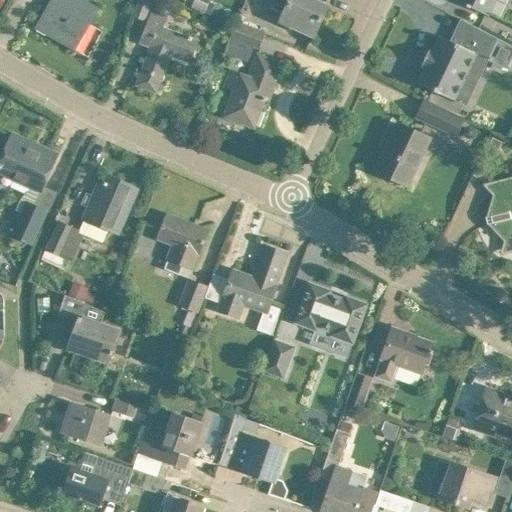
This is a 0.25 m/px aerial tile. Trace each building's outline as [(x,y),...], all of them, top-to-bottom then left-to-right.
[(85,0),(51,0),(45,12),(35,29),(75,52),(85,33),(85,32),(99,7),(85,0)] [(150,0),(137,0),(132,15),(143,19),(150,0)] [(193,0),(191,8),(204,13),(208,4),(197,0),(193,0)] [(313,0),(273,0),(286,6),(280,21),(314,36),(327,6),(313,0)] [(458,0),(467,4),(466,6),(470,8),(471,6),(488,14),(494,0),(458,0)] [(206,14),(218,18),(222,7),(210,3),(206,14)] [(151,11),(146,24),(139,43),(150,47),(136,85),(156,93),(172,52),(190,60),(189,63),(191,63),(199,42),(163,27),(167,17),(151,11)] [(424,68),(417,83),(454,100),(475,55),(508,70),(511,62),(511,46),(460,19),(449,41),(439,36),(432,51),(429,49),(421,67),(424,68)] [(259,48),(264,34),(238,24),(233,38),(246,43),(253,46),(259,48)] [(246,43),(233,38),(226,54),(247,62),(253,46),(246,43)] [(235,90),(232,98),(225,116),(253,127),(263,100),(266,101),(267,98),(264,97),(266,90),(271,92),(281,64),(258,56),(249,79),(231,72),(226,86),(235,90)] [(417,117),(435,125),(455,135),(462,120),(424,102),(417,117)] [(406,185),(429,138),(398,124),(376,171),(406,185)] [(470,139),(475,137),(477,132),(475,128),(470,126),(466,128),(464,132),(466,137),(470,139)] [(13,134),(0,162),(0,172),(40,191),(57,154),(41,147),(38,153),(11,140),(14,135),(13,134)] [(491,136),(487,143),(497,148),(501,141),(491,136)] [(95,195),(77,232),(101,243),(107,230),(116,234),(128,209),(123,207),(131,188),(136,190),(136,189),(108,176),(99,197),(95,195)] [(488,217),(484,215),(486,227),(489,224),(505,240),(511,238),(511,191),(494,196),(488,217)] [(46,211),(28,203),(13,236),(31,245),(46,211)] [(166,214),(159,233),(157,239),(173,245),(164,269),(180,275),(183,266),(192,269),(198,254),(198,255),(208,230),(166,214)] [(59,256),(72,228),(59,222),(46,249),(41,260),(63,270),(68,260),(59,256)] [(213,274),(207,293),(205,298),(221,304),(219,310),(237,317),(241,306),(262,313),(256,330),(271,335),(280,309),(269,305),(276,287),(274,287),(286,254),(265,246),(253,279),(232,272),(229,281),(214,276),(214,274),(213,274)] [(190,281),(181,305),(198,312),(207,287),(190,281)] [(294,323),(354,344),(368,304),(308,282),(294,323)] [(104,312),(64,295),(53,327),(69,342),(67,348),(109,363),(120,331),(100,324),(104,312)] [(392,327),(381,359),(375,376),(392,382),(398,365),(421,373),(428,352),(431,353),(432,351),(429,349),(432,343),(415,337),(416,336),(392,327)] [(274,338),(263,370),(283,378),(295,345),(274,338)] [(187,347),(174,342),(169,358),(182,363),(187,347)] [(355,375),(345,404),(362,409),(372,381),(355,375)] [(480,407),(473,428),(495,436),(499,424),(511,427),(511,399),(504,397),(505,395),(486,388),(480,407)] [(112,411),(134,418),(137,407),(115,399),(112,411)] [(101,445),(111,416),(71,403),(61,432),(101,445)] [(232,414),(236,415),(244,418),(247,409),(236,405),(232,414)] [(183,469),(187,456),(189,456),(201,422),(174,413),(166,436),(146,429),(137,454),(137,453),(132,468),(147,473),(152,459),(183,469)] [(244,418),(236,415),(232,426),(242,430),(243,428),(255,433),(259,423),(244,418)] [(450,417),(443,435),(461,442),(464,434),(459,432),(461,427),(459,426),(460,421),(450,417)] [(350,427),(339,424),(327,458),(338,462),(350,427)] [(242,434),(237,447),(230,466),(273,481),(285,449),(242,434)] [(93,455),(86,473),(71,468),(63,491),(99,504),(101,499),(120,505),(128,484),(132,468),(93,455)] [(500,480),(438,459),(426,493),(440,498),(468,507),(472,495),(478,497),(477,502),(491,506),(500,480)] [(326,494),(320,511),(321,511),(322,510),(329,511),(371,511),(375,505),(380,490),(379,490),(377,494),(361,489),(366,476),(352,471),(337,466),(332,479),(326,494)] [(132,468),(128,484),(160,495),(165,479),(147,473),(132,468)] [(276,479),(268,487),(279,497),(286,489),(276,479)] [(380,490),(375,505),(381,507),(396,511),(409,511),(413,501),(405,498),(380,490)] [(159,510),(164,511),(201,511),(203,509),(164,496),(159,510)] [(72,497),(69,507),(75,509),(78,499),(72,497)]
